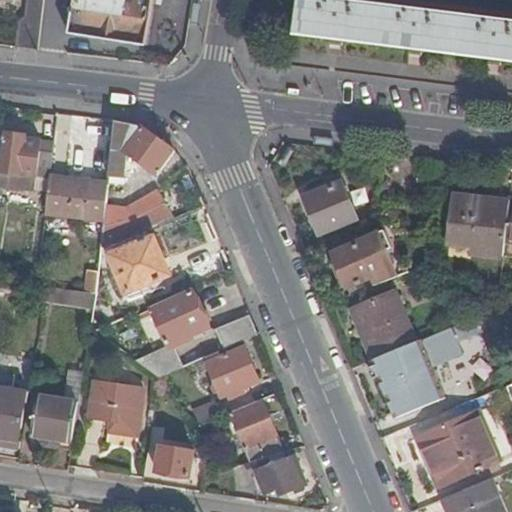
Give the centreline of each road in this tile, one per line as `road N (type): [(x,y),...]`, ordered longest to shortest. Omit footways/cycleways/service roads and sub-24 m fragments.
road 1 (tertiary): [(210,102),(372,511)]
road 2 (tertiary): [(210,102),(511,139)]
road 3 (residential): [(0,475),(240,511)]
road 4 (tertiary): [(0,77),(210,102)]
